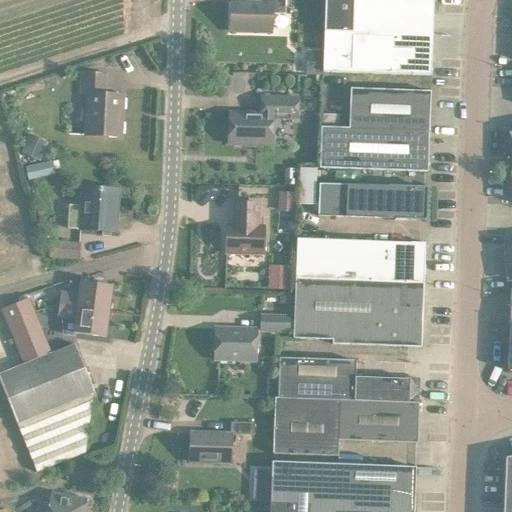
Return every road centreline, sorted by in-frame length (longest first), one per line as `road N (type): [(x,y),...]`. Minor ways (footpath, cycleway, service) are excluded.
road 1 (unclassified): [(127,511),(158,353),(176,0)]
road 2 (unclassified): [(466,418),(479,0)]
